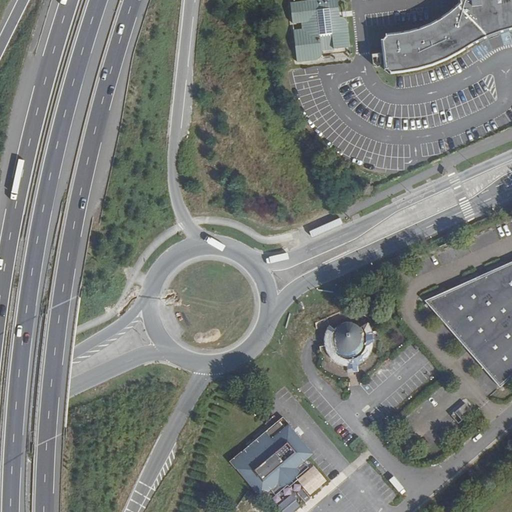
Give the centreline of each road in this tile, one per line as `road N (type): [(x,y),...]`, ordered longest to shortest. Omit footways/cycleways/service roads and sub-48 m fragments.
road 1 (motorway): [(43,511),(72,233),(131,0)]
road 2 (trunk): [(10,511),(38,224),(96,0)]
road 3 (trunk): [(67,0),(0,295)]
road 4 (secondary): [(511,154),(294,259),(269,264),(241,256)]
road 5 (secondary): [(265,329),(293,289),(511,188)]
road 6 (motorway): [(217,248),(186,224),(171,175),(189,0)]
road 7 (secondary): [(0,421),(144,355),(190,362)]
road 8 (secondary): [(156,284),(108,333),(0,392)]
road 9 (trunk): [(132,511),(200,385),(236,360)]
road 10 (unclassified): [(511,415),(401,511)]
